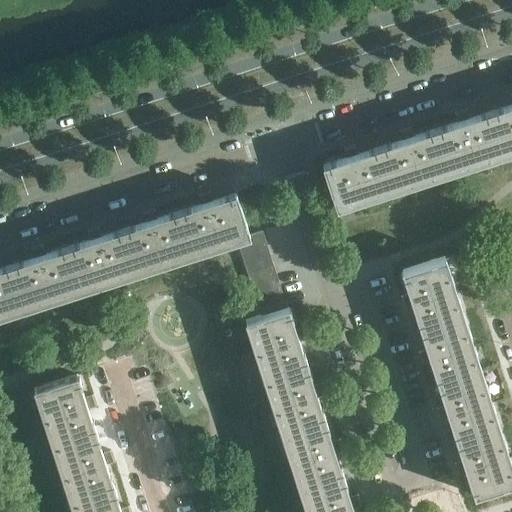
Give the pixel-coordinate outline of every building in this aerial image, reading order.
[(511,151),(511,93),(510,94),(511,98),(511,103),(491,110),(505,153),(511,151)] [(505,153),(491,110),(469,118),(466,108),(455,112),(458,121),(436,128),(449,171),(505,153)] [(449,171),(436,128),(413,135),(411,126),(399,130),(402,139),(380,146),(394,189),(449,171)] [(394,189),(380,146),(358,153),(355,144),(343,148),(346,157),(323,164),(337,207),(394,189)] [(250,235),(249,234),(236,192),(213,200),(210,190),(199,194),(202,203),(180,210),(193,253),(237,239),(250,235)] [(193,253),(180,210),(157,217),(154,208),(143,212),(146,221),(124,228),(138,271),(193,253)] [(138,271),(124,228),(102,235),(99,226),(87,230),(90,239),(68,246),(82,289),(138,271)] [(266,241),(263,231),(262,230),(249,234),(250,235),(237,239),(240,250),(266,241)] [(270,252),(266,241),(240,250),(244,261),(270,252)] [(82,289),(68,246),(46,253),(43,244),(32,248),(35,257),(12,264),(26,307),(82,289)] [(273,263),(270,252),(244,261),(247,272),(273,263)] [(463,312),(456,288),(445,256),(402,270),(410,293),(401,296),(404,307),(413,304),(420,326),(463,312)] [(277,274),(273,263),(247,272),(251,282),(277,274)] [(0,315),(26,307),(12,264),(0,267),(0,315)] [(280,285),(277,274),(251,282),(254,293),(280,285)] [(284,296),(280,285),(254,293),(258,304),(284,296)] [(287,306),(287,305),(284,296),(258,304),(261,315),(287,306)] [(307,363),(300,341),(309,338),(305,326),(296,329),(289,306),(287,306),(261,315),(246,320),(264,376),(307,363)] [(481,368),(471,336),(463,312),(420,326),(428,348),(419,351),(422,363),(431,360),(438,382),(481,368)] [(325,418),(318,396),(327,393),(323,382),(314,385),(307,363),(264,376),(282,432),(325,418)] [(499,424),(492,400),(481,368),(438,382),(445,404),(436,407),(440,418),(449,415),(456,438),(499,424)] [(95,430),(88,408),(97,405),(94,394),(85,396),(77,374),(34,387),(53,444),(95,430)] [(343,474),(335,452),(344,449),(341,438),(332,441),(325,418),(282,432),(300,488),(343,474)] [(511,482),(511,463),(507,448),(499,424),(456,438),(463,460),(454,463),(458,474),(467,471),(474,494),(511,482)] [(113,486),(106,464),(115,461),(112,449),(103,452),(95,430),(53,444),(71,499),(113,486)] [(354,511),(353,508),(362,505),(359,493),(350,496),(343,474),(300,488),(307,511),(354,511)] [(131,511),(130,505),(121,508),(113,486),(71,499),(74,511),(131,511)]
